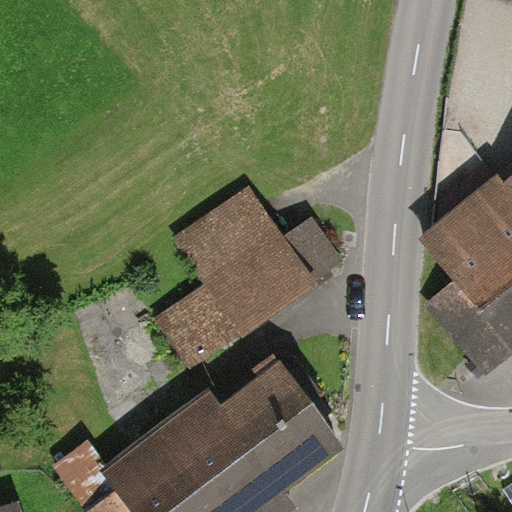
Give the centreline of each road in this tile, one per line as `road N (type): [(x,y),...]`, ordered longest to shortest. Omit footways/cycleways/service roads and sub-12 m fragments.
road 1 (tertiary): [(380,446),(404,145),(428,0)]
road 2 (residential): [(511,435),(463,447),(380,446)]
